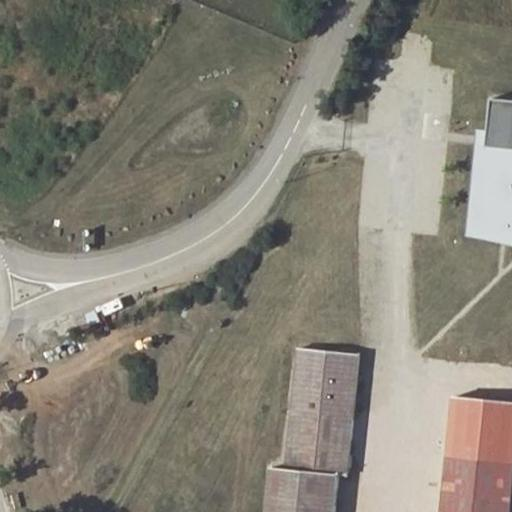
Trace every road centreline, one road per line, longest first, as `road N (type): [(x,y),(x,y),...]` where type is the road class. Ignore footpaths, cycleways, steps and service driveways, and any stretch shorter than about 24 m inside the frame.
road 1 (unclassified): [(96,279),(199,241),(236,211),(265,176),(349,0)]
road 2 (unknown): [(419,511),(432,354),(449,348),(511,362)]
